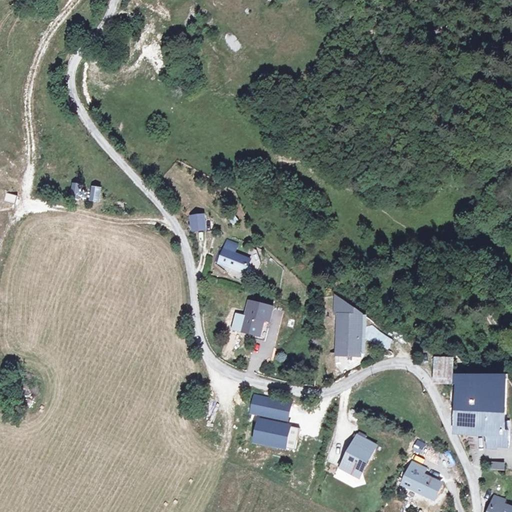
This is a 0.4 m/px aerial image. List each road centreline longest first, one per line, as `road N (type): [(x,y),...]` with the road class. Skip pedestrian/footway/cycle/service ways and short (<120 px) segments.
road 1 (unclassified): [(114,0),(68,90),(179,235),(205,355),(246,382),(309,394),(387,363),(408,366),(427,383),(470,479),(476,511)]
road 2 (track): [(75,0),(51,29),(27,90),(25,196),(38,207),(172,223)]
road 3 (track): [(511,350),(466,268),(475,225),(511,203)]
